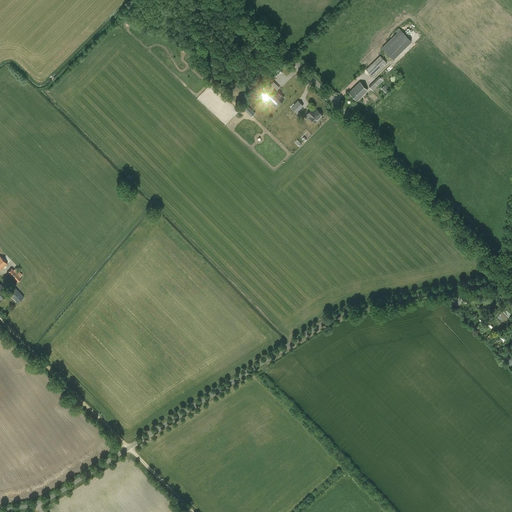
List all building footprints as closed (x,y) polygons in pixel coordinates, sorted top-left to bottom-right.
[(397,32),(381,47),(393,59),(412,40),(399,27),(396,31),(397,32)] [(379,56),(373,62),(366,70),(373,76),(386,63),(379,56)] [(372,90),(383,80),(379,76),(368,86),(372,90)] [(357,101),(368,90),(359,82),(349,92),(357,101)] [(276,105),(278,103),(284,98),(276,89),(274,92),(268,86),(263,91),(268,97),(270,95),(273,98),(271,100),(276,105)] [(298,100),(291,107),(296,112),(304,105),(298,100)] [(247,105),(243,109),(251,117),(255,113),(247,105)] [(315,123),(323,115),(317,109),(314,112),(311,109),(307,114),(310,117),(309,117),(315,123)] [(22,278),(12,268),(7,273),(17,283),(22,278)] [(18,303),(24,297),(14,286),(8,292),(18,303)] [(454,306),(460,302),(456,297),(451,300),(454,306)] [(511,366),(511,365),(511,356),(508,352),(503,358),(511,366)]
